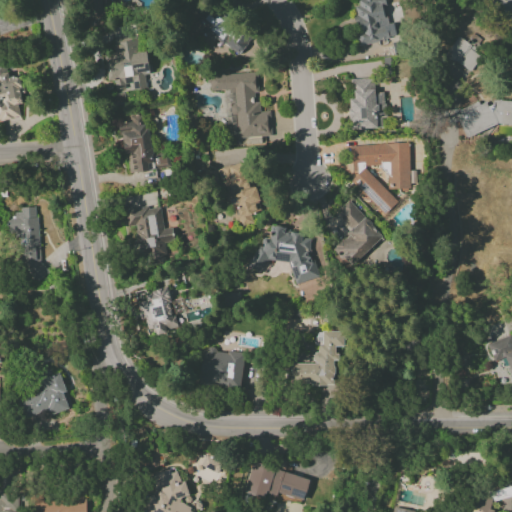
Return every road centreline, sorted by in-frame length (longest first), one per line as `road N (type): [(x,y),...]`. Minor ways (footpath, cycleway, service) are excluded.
road 1 (residential): [(42,0),(77,156),(107,363),(159,415),(223,429),(511,427)]
road 2 (residential): [(277,0),(301,43),(311,181)]
road 3 (residential): [(107,363),(85,511)]
